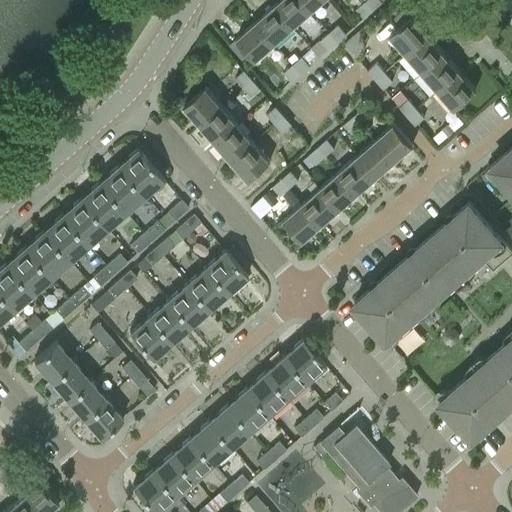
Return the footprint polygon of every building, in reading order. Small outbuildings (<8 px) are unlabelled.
[(286,29),(306,12),(295,0),(275,0),(267,7),(286,29)] [(295,0),(306,12),(319,0),(295,0)] [(372,9),(379,2),(377,0),(366,0),(365,1),(372,9)] [(360,19),(372,9),(365,1),(353,11),(360,19)] [(409,2),(393,16),(399,22),(410,13),(415,8),(409,2)] [(266,46),(286,29),(267,7),(247,25),(266,46)] [(404,50),(426,31),(410,13),(399,22),(388,32),(404,50)] [(333,43),(346,31),(338,22),(325,34),(333,43)] [(237,37),(230,43),(243,57),(249,51),(254,57),(266,46),(247,25),(236,35),(237,37)] [(358,29),(343,42),(356,57),(364,43),(358,29)] [(420,68),(442,49),(426,31),(404,50),(420,68)] [(328,48),(333,43),(325,34),(320,39),(328,48)] [(436,87),(458,68),(442,49),(420,68),(436,87)] [(292,63),(286,68),(294,77),(309,64),(301,55),(292,63)] [(374,77),(383,69),(375,60),(366,68),(374,77)] [(241,85),(251,77),(243,68),(234,76),(241,85)] [(452,105),(474,86),(458,68),(436,87),(452,105)] [(381,86),(391,78),(383,69),(374,77),(381,86)] [(250,95),(259,87),(251,77),(241,85),(250,95)] [(200,122),(221,103),(205,85),(184,103),(200,122)] [(405,113),(414,105),(406,96),(398,104),(405,113)] [(216,140),(237,121),(221,103),(200,122),(216,140)] [(274,122),(284,114),(276,104),(266,112),(274,122)] [(361,122),(369,115),(361,105),(353,113),(361,122)] [(413,122),(422,114),(414,105),(405,113),(413,122)] [(351,130),(361,122),(353,113),(343,121),(351,130)] [(282,131),(292,123),(284,114),(274,122),(282,131)] [(392,158),(411,142),(392,120),(373,136),(392,158)] [(232,158),(253,139),(237,121),(216,140),(232,158)] [(447,122),(442,127),(448,134),(454,130),(447,122)] [(374,174),(392,158),(373,136),(355,152),(374,174)] [(324,154),(333,146),(325,137),(316,145),(324,154)] [(262,183),(279,168),(253,139),(232,158),(248,177),(252,173),(262,183)] [(511,141),(489,162),(511,188),(511,141)] [(315,162),(324,154),(316,145),(307,153),(315,162)] [(142,191),(161,175),(135,147),(117,163),(142,191)] [(356,190),(374,174),(355,152),(337,168),(356,190)] [(123,208),(142,191),(117,163),(98,180),(123,208)] [(288,186),(297,177),(289,168),(280,177),(288,186)] [(338,206),(356,190),(337,168),(319,184),(338,206)] [(278,194),(288,186),(280,177),(270,185),(278,194)] [(104,224),(123,208),(98,180),(79,196),(104,224)] [(319,222),(338,206),(319,184),(300,200),(319,222)] [(288,186),(281,192),(291,203),(298,197),(288,186)] [(269,188),(262,194),(268,200),(275,194),(269,188)] [(86,241),(104,224),(79,196),(61,213),(86,241)] [(175,218),(188,206),(187,205),(186,204),(180,198),(167,210),(172,215),(175,218)] [(511,249),(468,199),(451,213),(450,211),(443,217),(445,219),(429,233),(413,246),(412,245),(405,250),(407,252),(391,266),(376,280),(374,278),(367,283),(369,285),(353,300),(385,337),(424,302),(462,269),(480,254),(492,267),(511,249)] [(301,238),(319,222),(300,200),(282,216),(301,238)] [(193,212),(175,228),(180,234),(182,237),(200,220),(198,218),(193,212)] [(67,258),(86,241),(61,213),(42,229),(67,258)] [(511,217),(502,226),(511,236),(511,217)] [(165,227),(162,224),(157,219),(143,231),(151,239),(165,227)] [(48,274),(67,258),(42,229),(23,246),(48,274)] [(137,251),(151,239),(143,231),(130,242),(137,251)] [(163,253),(174,244),(167,235),(155,245),(163,253)] [(151,263),(163,253),(155,245),(144,255),(151,263)] [(30,291),(48,274),(23,246),(5,262),(30,291)] [(226,288),(245,271),(224,247),(205,264),(226,288)] [(127,260),(124,258),(119,252),(105,264),(113,272),(127,260)] [(0,295),(11,307),(30,291),(5,262),(0,266),(0,295)] [(100,284),(113,272),(105,264),(92,276),(100,284)] [(207,304),(226,288),(205,264),(186,281),(207,304)] [(126,286),(136,277),(129,268),(118,278),(126,286)] [(115,296),(126,286),(118,278),(107,287),(115,296)] [(189,321),(207,304),(186,281),(168,297),(189,321)] [(90,293),(88,291),(82,284),(68,296),(76,305),(90,293)] [(98,311),(114,296),(106,287),(90,302),(98,311)] [(0,316),(11,307),(0,295),(0,316)] [(63,317),(76,305),(68,296),(55,308),(63,317)] [(170,337),(189,321),(168,297),(149,313),(170,337)] [(151,353),(170,337),(149,313),(131,330),(151,353)] [(37,335),(51,323),(44,315),(30,327),(37,335)] [(97,337),(106,330),(97,321),(89,328),(97,337)] [(23,347),(37,335),(30,327),(16,339),(23,347)] [(443,333),(443,334),(443,336),(443,337),(444,338),(445,339),(445,340),(446,341),(448,342),(449,342),(450,342),(451,342),(453,342),(454,341),(455,341),(456,340),(457,339),(457,338),(458,336),(458,335),(458,334),(458,332),(457,331),(456,330),(455,329),(454,328),(453,328),(452,327),(451,327),(449,327),(448,328),(447,328),(446,329),(445,330),(444,331),(443,332),(443,333)] [(105,347),(114,340),(106,330),(97,337),(105,347)] [(511,332),(476,364),(438,397),(471,434),(487,420),(489,422),(495,416),(494,414),(509,400),(511,398),(511,332)] [(11,333),(5,339),(17,353),(23,347),(16,339),(11,333)] [(304,378),(323,361),(302,337),(283,354),(304,378)] [(51,377),(71,359),(55,340),(34,358),(51,377)] [(286,394),(304,378),(283,354),(264,370),(286,394)] [(67,396),(87,378),(71,359),(51,377),(67,396)] [(128,375),(137,368),(128,359),(120,366),(128,375)] [(137,384),(145,377),(137,368),(128,375),(137,384)] [(267,411),(286,394),(264,370),(245,387),(267,411)] [(84,415),(104,397),(87,378),(67,396),(84,415)] [(248,427),(267,411),(245,387),(227,403),(248,427)] [(330,408),(341,399),(334,391),(323,400),(330,408)] [(100,434),(121,416),(104,397),(84,415),(100,434)] [(229,444),(248,427),(227,403),(208,420),(229,444)] [(311,425),(322,415),(315,407),(304,417),(311,425)] [(300,434),(311,425),(304,417),(293,426),(300,434)] [(210,460),(229,444),(208,420),(189,436),(210,460)] [(384,464),(387,461),(353,422),(339,434),(333,427),(312,445),(319,454),(326,448),(358,485),(355,489),(367,503),(371,500),(381,511),(393,511),(416,493),(399,474),(396,477),(384,464)] [(192,477),(210,460),(189,436),(170,453),(192,477)] [(274,457),(285,448),(278,440),(267,449),(274,457)] [(263,467),(274,457),(267,449),(256,459),(263,467)] [(173,493),(192,477),(170,453),(151,469),(173,493)] [(0,470),(4,475),(12,468),(4,459),(0,462),(0,470)] [(43,485),(47,481),(35,468),(30,472),(37,480),(27,489),(23,486),(16,492),(20,495),(34,511),(43,511),(56,500),(43,485)] [(154,510),(173,493),(151,469),(133,485),(154,510)] [(236,490),(247,481),(240,473),(229,482),(236,490)] [(225,500),(236,490),(229,482),(218,492),(225,500)] [(2,511),(34,511),(20,495),(2,511)] [(253,511),(262,511),(266,509),(254,495),(245,503),(253,511)]
